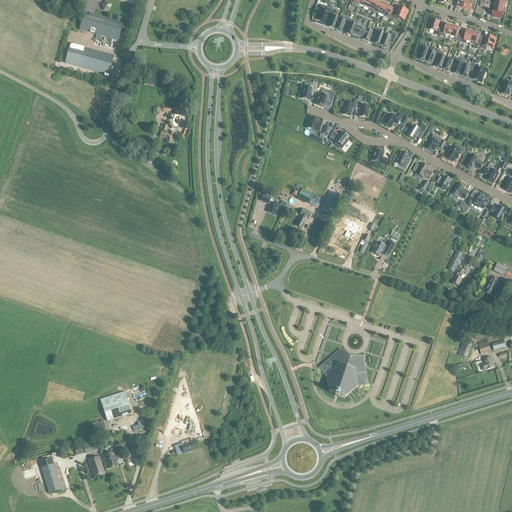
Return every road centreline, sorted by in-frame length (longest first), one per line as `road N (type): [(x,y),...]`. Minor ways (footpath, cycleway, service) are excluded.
road 1 (tertiary): [(211,67),(211,197),(241,296)]
road 2 (tertiary): [(250,293),(219,194),(221,67)]
road 3 (unclassified): [(511,326),(394,282),(293,258)]
road 4 (primary): [(320,452),(511,393)]
road 5 (primary): [(132,511),(283,465)]
road 6 (tertiary): [(241,296),(285,447)]
road 7 (tertiary): [(305,439),(250,293)]
road 8 (unclassified): [(105,136),(87,142),(65,108),(0,71)]
road 9 (residential): [(511,122),(389,75)]
road 10 (residential): [(511,103),(395,56)]
